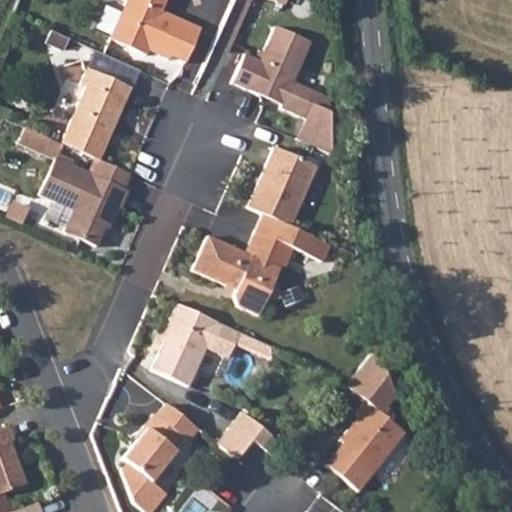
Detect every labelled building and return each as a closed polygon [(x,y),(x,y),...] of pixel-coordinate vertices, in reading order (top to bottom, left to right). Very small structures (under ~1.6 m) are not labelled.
[(122,0),(109,37),(147,52),(148,48),(171,58),(173,52),(188,58),(201,24),(161,8),(164,0),(122,0)] [(259,57),(245,51),(231,81),(257,93),(261,86),(283,96),(280,104),(279,106),(306,119),(298,137),(331,152),(328,109),(317,104),(322,94),(292,79),(309,40),(275,25),(259,57)] [(139,67),(96,48),(88,68),(129,86),(131,87),(139,67)] [(93,156),(98,158),(129,86),(88,68),(86,67),(80,82),(86,84),(61,142),(93,156)] [(257,93),(280,104),(283,96),(261,86),(257,93)] [(317,104),(328,109),(326,96),(322,94),(317,104)] [(51,137),(24,126),(17,141),(44,153),(45,151),(51,137)] [(61,142),(51,137),(45,151),(55,156),(61,142)] [(273,143),(245,204),(262,212),(288,223),(316,162),(273,143)] [(55,156),(38,192),(71,208),(62,229),(97,243),(109,217),(112,218),(119,202),(121,203),(128,187),(123,185),(129,171),(100,159),(94,173),(88,170),(55,156)] [(88,170),(94,173),(100,159),(98,158),(93,156),(88,170)] [(278,264),(285,261),(292,245),(323,259),(331,242),(288,223),(262,212),(255,228),(245,250),(205,232),(190,265),(225,281),(219,294),(223,306),(246,316),(252,304),(269,295),(261,280),(273,276),(278,264)] [(215,319),(176,301),(163,328),(164,336),(150,365),(186,382),(215,319)] [(348,433),(325,463),(358,489),(404,431),(379,411),(393,394),(378,359),(370,351),(344,383),(365,399),(355,412),(357,414),(345,431),(348,433)] [(141,423),(118,454),(146,476),(170,444),(167,441),(175,429),(150,408),(139,422),(141,423)] [(242,409),(217,441),(236,456),(252,437),(262,445),(271,433),(242,409)] [(0,424),(0,489),(25,480),(8,437),(12,436),(7,422),(0,424)] [(40,511),(36,499),(2,511),(40,511)]
